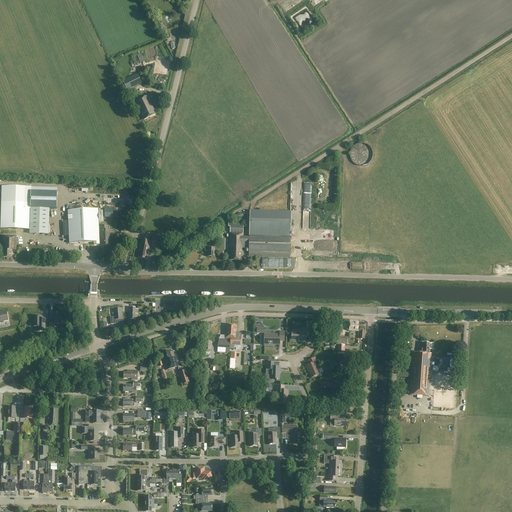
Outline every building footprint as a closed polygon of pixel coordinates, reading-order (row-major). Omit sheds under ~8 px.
[(302,10),(292,18),(303,34),(318,23),(316,19),(311,22),(311,21),(306,25),(303,20),(305,19),(303,16),(305,15),(302,10)] [(146,62),(142,53),(131,57),(134,66),(146,62)] [(141,83),(137,74),(122,81),(126,90),(141,83)] [(155,110),(148,96),(135,102),(143,120),(155,114),(153,110),(155,110)] [(30,209),(49,209),(56,209),(57,191),(31,191),(31,204),(30,209)] [(49,209),(30,209),(31,204),(1,203),(1,229),(30,230),(30,234),(48,234),(49,209)] [(104,221),(104,209),(68,211),(69,243),(94,242),(94,245),(99,245),(99,233),(101,233),(102,245),(110,245),(110,230),(108,230),(108,226),(101,226),(101,227),(99,227),(99,221),(104,221)] [(238,223),(228,223),(228,227),(230,227),(229,256),(231,256),(231,260),(241,260),(241,256),(243,256),(243,249),(249,249),(249,257),(290,258),(291,212),(250,211),(249,237),(243,237),(244,220),(238,220),(238,223)] [(16,236),(3,236),(3,249),(1,249),(1,255),(3,255),(3,257),(12,257),(12,250),(16,250),(16,236)] [(151,241),(141,239),(139,251),(140,251),(138,258),(147,259),(148,252),(149,252),(151,241)] [(211,245),(205,245),(205,251),(208,251),(208,256),(215,257),(215,248),(211,248),(211,245)] [(123,324),(122,308),(114,309),(115,317),(110,318),(111,325),(123,324)] [(135,308),(130,308),(130,311),(129,311),(129,325),(132,325),(132,320),(136,320),(136,314),(138,314),(138,310),(135,310),(135,308)] [(8,320),(7,312),(0,312),(0,323),(4,323),(3,321),(8,320)] [(62,313),(54,312),(54,321),(49,321),(49,329),(54,329),(54,324),(62,324),(62,313)] [(41,316),(33,316),(33,327),(37,327),(37,331),(45,331),(45,319),(41,319),(41,316)] [(359,331),(359,323),(350,322),(349,331),(359,331)] [(230,344),(231,344),(232,325),(227,325),(227,329),(226,329),(226,333),(225,333),(225,343),(219,343),(218,348),(230,349),(230,344)] [(232,325),(231,344),(231,345),(241,346),(241,339),(237,338),(238,334),(237,334),(237,329),(237,326),(232,325)] [(310,329),(303,328),(303,332),(292,331),(292,341),(306,341),(306,337),(310,337),(312,337),(313,331),(310,330),(310,329)] [(285,331),(280,331),(280,334),(264,334),(264,344),(269,344),(269,345),(270,345),(270,344),(274,344),(274,345),(280,345),(280,341),(284,341),(285,331)] [(429,344),(422,343),(421,353),(413,353),(410,395),(429,396),(432,354),(430,354),(430,350),(429,349),(429,344)] [(337,345),(337,353),(345,353),(346,345),(337,345)] [(172,358),(169,351),(162,353),(165,360),(163,360),(167,371),(178,367),(175,357),(172,358)] [(317,361),(315,358),(308,361),(310,364),(306,366),(308,370),(309,370),(312,378),(320,374),(323,373),(321,369),(318,370),(315,362),(317,361)] [(274,363),(268,362),(268,370),(272,370),(271,380),(277,380),(277,381),(278,381),(278,380),(279,380),(280,372),(280,367),(274,367),(274,363)] [(189,382),(186,370),(179,372),(183,384),(189,382)] [(137,371),(129,371),(129,373),(124,373),(123,379),(132,379),(131,380),(137,380),(137,371)] [(342,383),(334,383),(334,385),(321,384),(321,393),(336,394),(336,390),(341,391),(342,383)] [(263,385),(263,394),(268,394),(268,390),(272,391),(272,385),(263,385)] [(284,386),(277,386),(276,393),(280,393),(279,404),(288,404),(288,391),(284,390),(284,386)] [(16,407),(9,407),(8,418),(16,418),(16,413),(15,413),(16,407)] [(31,408),(25,408),(24,416),(23,415),(23,419),(32,419),(32,416),(31,416),(31,408)] [(58,409),(49,408),(49,413),(50,413),(49,426),(57,426),(58,409)] [(100,411),(93,411),(85,411),(85,423),(93,423),(93,424),(100,424),(100,411)] [(324,414),(314,413),(314,422),(316,422),(316,417),(323,418),(324,414)] [(337,415),(331,415),(331,421),(335,422),(335,426),(346,427),(347,419),(337,418),(337,415)] [(298,444),(297,425),(287,426),(282,426),(283,433),(287,433),(288,440),(290,440),(290,444),(293,444),(294,444),(298,444)] [(94,428),(82,428),(82,434),(87,434),(87,433),(90,433),(90,441),(98,441),(98,432),(94,432),(94,428)] [(184,428),(177,428),(177,432),(170,432),(170,438),(171,438),(171,447),(178,447),(178,438),(184,438),(184,428)] [(281,438),(280,428),(273,428),(273,429),(268,429),(269,434),(269,444),(277,444),(277,438),(281,438)] [(262,436),(262,429),(256,429),(256,434),(249,434),(250,446),(258,446),(258,436),(262,436)] [(204,430),(199,430),(199,435),(193,435),(193,447),(201,448),(201,439),(204,439),(204,430)] [(243,442),(243,432),(237,432),(237,436),(231,437),(232,448),(240,447),(239,443),(243,442)] [(338,435),(330,435),(330,439),(335,440),(334,447),(346,448),(346,440),(338,439),(338,435)] [(218,438),(218,437),(210,437),(210,448),(218,448),(218,444),(221,444),(221,445),(226,445),(226,438),(218,438)] [(330,469),(342,469),(341,469),(341,464),(341,461),(338,461),(338,457),(324,456),(324,464),(330,464),(330,469)] [(38,462),(29,462),(29,475),(25,475),(25,478),(33,478),(33,471),(38,471),(38,462)] [(89,467),(79,466),(79,467),(77,467),(77,477),(79,477),(79,485),(83,485),(83,483),(91,483),(91,485),(98,485),(98,479),(100,479),(100,467),(91,467),(89,467)] [(209,471),(209,467),(197,467),(197,473),(193,473),(193,479),(197,479),(203,479),(203,480),(211,480),(211,479),(212,479),(212,471),(209,471)] [(342,469),(330,469),(330,477),(328,477),(328,481),(337,482),(337,477),(340,477),(341,474),(341,470),(342,470),(342,469)] [(137,484),(150,484),(150,481),(146,481),(146,477),(148,477),(148,470),(140,470),(140,476),(137,476),(137,484)] [(169,480),(172,480),(173,471),(167,471),(167,477),(164,477),(163,483),(169,483),(169,480)] [(173,471),(172,480),(176,480),(176,484),(182,484),(182,477),(178,477),(179,471),(173,471)] [(194,496),(194,500),(206,500),(206,496),(212,496),(212,488),(202,488),(202,495),(196,495),(196,496),(194,496)] [(326,496),(320,496),(320,501),(324,501),(324,507),(335,508),(335,500),(326,500),(326,496)] [(206,500),(194,500),(196,500),(196,504),(202,504),(202,511),(212,511),(212,504),(206,504),(206,500)]
